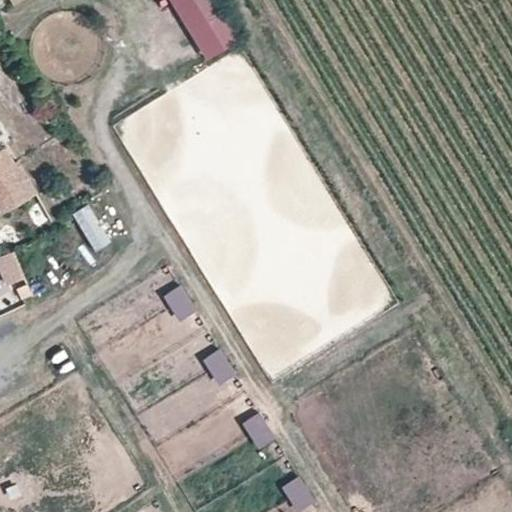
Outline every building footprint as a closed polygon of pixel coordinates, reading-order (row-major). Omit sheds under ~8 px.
[(242,37),(219,0),(169,0),(206,59),(242,37)] [(14,162),(4,145),(0,147),(0,205),(4,212),(37,192),(18,160),(14,162)] [(87,197),(71,206),(92,248),(108,240),(87,197)] [(25,277),(13,252),(2,256),(14,282),(25,277)] [(32,294),(27,283),(16,289),(21,299),(32,294)] [(197,311),(180,286),(164,297),(180,322),(197,311)] [(237,375),(220,350),(203,361),(220,386),(237,375)] [(276,439),(259,413),(243,424),(259,450),(276,439)] [(301,511),(316,502),(299,477),(282,488),(298,511),(301,511)]
